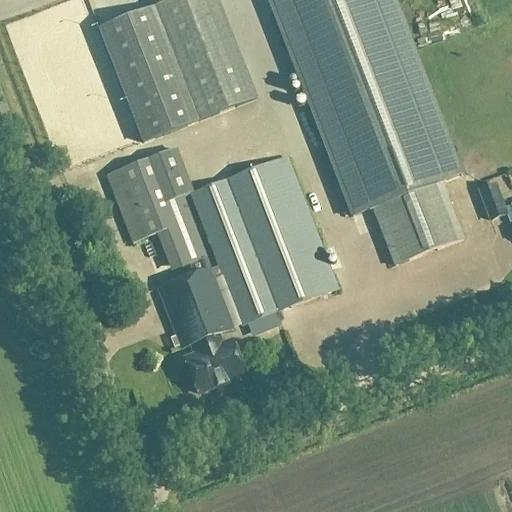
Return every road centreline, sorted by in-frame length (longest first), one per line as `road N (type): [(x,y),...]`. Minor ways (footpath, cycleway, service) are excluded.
road 1 (unclassified): [(158,511),(0,105)]
road 2 (track): [(147,482),(511,342)]
